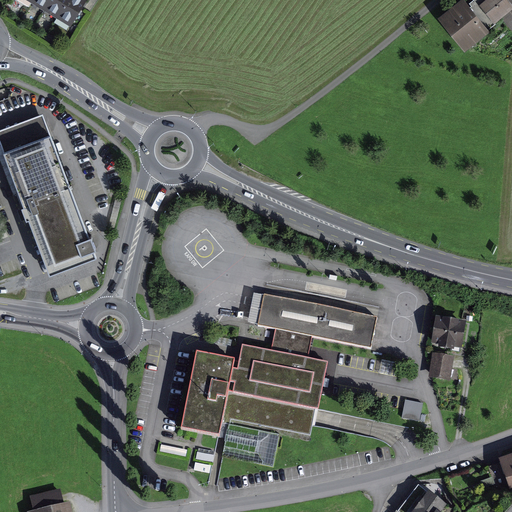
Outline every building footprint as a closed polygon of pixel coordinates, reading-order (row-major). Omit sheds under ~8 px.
[(30,0),(68,23),(81,0),(30,0)] [(476,0),(467,7),(464,3),(443,19),(465,47),(503,17),(511,10),(511,5),(507,0),(476,0)] [(511,0),(507,0),(511,5),(511,10),(503,17),(511,27),(511,0)] [(0,132),(0,138),(24,203),(68,187),(42,116),(0,132)] [(24,203),(50,273),(95,257),(68,187),(24,203)] [(377,318),(263,295),(257,326),(274,330),(269,352),(239,346),(235,363),(229,362),(197,355),(182,430),(218,437),(221,419),(228,421),(221,454),(274,465),(281,427),(309,432),(323,362),(304,358),(309,335),(371,348),(377,318)] [(461,322),(436,318),(433,342),(457,346),(461,322)] [(447,379),(450,359),(434,356),(431,376),(447,379)] [(422,404),(405,400),(401,417),(418,420),(422,404)] [(401,511),(439,511),(444,507),(419,488),(402,511),(401,511)] [(64,511),(60,492),(31,499),(34,511),(64,511)]
